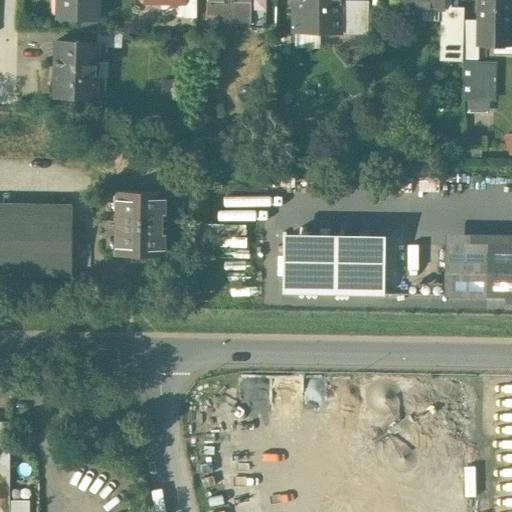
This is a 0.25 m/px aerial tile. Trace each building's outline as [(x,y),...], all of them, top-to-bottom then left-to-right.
[(98,0),(57,0),(57,17),(55,17),(55,18),(97,20),(98,0)] [(195,0),(183,0),(184,2),(184,12),(195,12),(195,0)] [(276,0),(249,0),(249,2),(249,22),(248,22),(248,30),(275,31),(276,0)] [(339,0),(339,3),(303,2),(303,1),(294,1),(293,32),(298,32),(298,34),(299,34),(299,32),(336,33),(336,34),(366,35),(367,29),(343,29),(344,0),(339,0)] [(368,1),(344,0),(343,29),(367,29),(368,1)] [(443,0),(403,0),(403,7),(443,8),(443,0)] [(509,0),(479,0),(479,23),(478,39),(479,39),(509,39),(509,0)] [(249,2),(224,1),(223,21),(248,22),(249,22),(249,2)] [(463,20),(447,19),(447,45),(462,45),(463,23),(463,20)] [(479,23),(463,23),(462,45),(462,65),(478,66),(478,62),(478,45),(479,39),(478,39),(479,23)] [(96,42),(56,40),(54,97),(94,98),(96,42)] [(496,62),(478,62),(478,66),(478,67),(488,77),(488,97),(461,97),(461,100),(495,101),(496,62)] [(478,66),(462,65),(461,97),(488,97),(488,77),(478,67),(478,66)] [(214,130),(193,130),(192,154),(201,155),(201,145),(213,145),(214,130)] [(164,191),(117,191),(116,255),(163,255),(164,191)] [(70,219),(0,217),(0,260),(69,261),(70,244),(70,219)] [(284,233),(284,288),(384,289),(384,234),(284,233)] [(91,244),(70,244),(69,261),(69,267),(63,267),(63,269),(90,269),(91,244)] [(511,248),(445,247),(444,292),(484,296),(511,296),(511,248)] [(0,419),(0,509),(12,509),(11,511),(31,511),(31,499),(12,499),(13,420),(0,419)]
